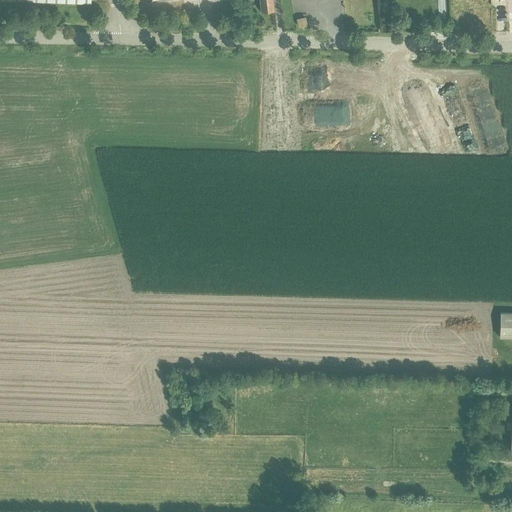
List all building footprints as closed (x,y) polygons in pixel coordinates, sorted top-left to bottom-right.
[(259,0),(261,12),(274,11),(272,0),(259,0)] [(449,12),(447,2),(440,3),(442,13),(449,12)] [(304,18),(297,19),(299,27),(306,25),(304,18)] [(313,92),(369,92),(370,77),(314,76),(313,92)] [(464,105),(448,112),(455,127),(456,126),(468,154),(483,147),(472,121),(463,125),(461,121),(470,117),(464,105)] [(371,125),(377,132),(384,127),(379,120),(371,125)] [(288,137),(288,122),(273,121),(273,137),(288,137)] [(511,313),(500,313),(499,337),(511,337),(511,313)]
